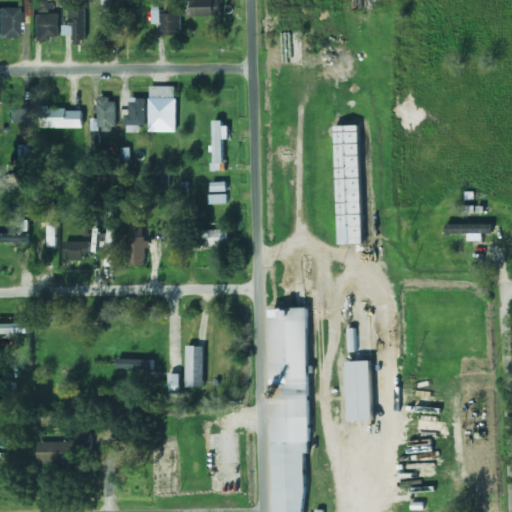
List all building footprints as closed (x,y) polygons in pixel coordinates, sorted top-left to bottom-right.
[(29,0),(21,0),(21,17),(30,17),(29,0)] [(188,0),(188,17),(221,16),(221,0),(188,0)] [(104,40),(114,40),(114,6),(104,6),(104,40)] [(0,9),(0,39),(19,39),(19,9),(0,9)] [(85,11),(69,11),(69,40),(85,40),(85,11)] [(34,41),(59,41),(59,14),(34,14),(34,41)] [(182,14),(163,14),(163,37),(182,37),(182,14)] [(151,132),(176,132),(176,88),(151,88),(151,132)] [(116,99),(100,99),(100,132),(116,132),(116,99)] [(22,122),(22,100),(9,100),(9,122),(22,122)] [(146,127),(146,100),(129,100),(129,127),(146,127)] [(84,129),(84,109),(41,109),(41,129),(84,129)] [(225,172),(225,122),(213,122),(214,172),(225,172)] [(362,125),(337,126),(340,245),(365,245),(362,125)] [(15,173),(25,173),(25,145),(15,145),(15,173)] [(213,192),(227,191),(226,183),(212,184),(213,192)] [(488,224),(443,224),(443,234),(488,233),(488,224)] [(116,268),(116,226),(106,226),(106,268),(116,268)] [(47,227),(47,248),(56,248),(56,227),(47,227)] [(231,249),(230,231),(183,232),(184,251),(231,249)] [(29,234),(0,234),(0,243),(29,243),(29,234)] [(130,267),(148,267),(148,237),(130,237),(130,267)] [(91,262),(91,242),(64,242),(64,262),(91,262)] [(272,309),(274,511),(311,511),(309,308),(272,309)] [(31,324),(0,323),(0,334),(31,335),(31,324)] [(346,352),(356,352),(354,328),(344,328),(346,352)] [(183,387),(202,387),(202,346),(184,346),(183,387)] [(154,370),(154,360),(117,360),(117,370),(154,370)] [(351,421),(375,421),(375,361),(351,362),(351,421)] [(8,384),(10,400),(18,399),(16,383),(8,384)] [(93,435),(77,435),(77,448),(93,448),(93,435)] [(73,442),(39,442),(39,465),(73,465),(73,442)] [(11,454),(0,454),(0,465),(11,465),(11,454)] [(423,510),(423,502),(409,502),(409,510),(423,510)]
